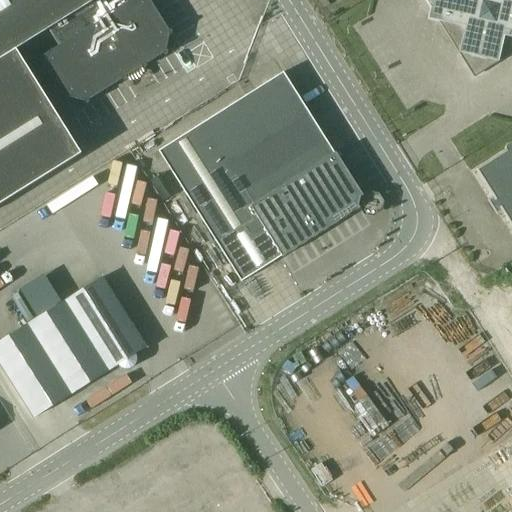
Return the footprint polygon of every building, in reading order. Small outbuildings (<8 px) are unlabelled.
[(149,0),(133,0),(128,4),(125,0),(0,0),(0,203),(80,154),(16,50),(48,30),(59,47),(43,57),(67,95),(69,98),(85,101),(89,101),(163,54),(165,51),(169,35),(169,32),(149,0)] [(459,53),(499,62),(511,53),(511,0),(426,0),(431,8),(428,19),(439,22),(459,53)] [(52,41),(47,32),(25,45),(31,54),(52,41)] [(336,153),(335,154),(283,73),(158,152),(241,283),(282,257),(283,258),(367,204),(336,153)] [(476,170),(493,197),(487,201),(496,216),(502,212),(511,227),(511,144),(510,144),(508,145),(507,146),(506,147),(506,149),(506,150),(507,151),(476,170)] [(138,358),(137,354),(146,348),(102,279),(0,342),(0,363),(34,418),(118,366),(122,368),(126,370),(131,369),(135,367),(137,363),(138,358)]
